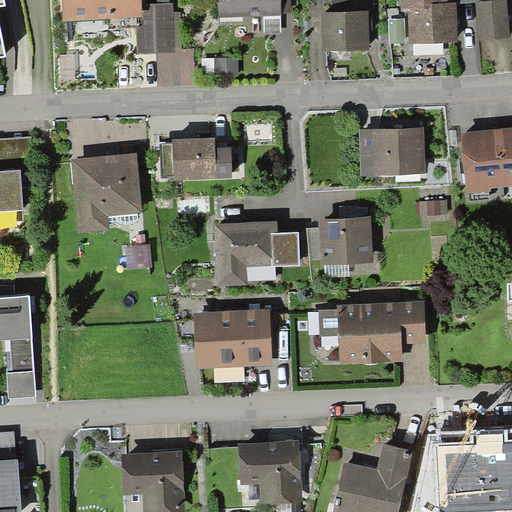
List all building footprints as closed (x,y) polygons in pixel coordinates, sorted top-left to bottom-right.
[(139,17),(143,17),(142,4),(141,0),(62,0),(63,20),(139,17)] [(218,0),(219,17),(282,15),(282,13),(292,13),(291,0),(218,0)] [(409,43),(458,42),(457,3),(457,2),(449,3),(448,0),(400,0),(401,8),(408,8),(409,43)] [(480,39),(510,36),(506,0),(480,0),(477,0),(480,39)] [(175,53),(173,3),(142,4),(143,17),(139,17),(140,27),(137,27),(138,54),(175,53)] [(323,51),(370,50),(370,32),(374,32),(373,18),(369,18),(369,11),(322,12),(323,51)] [(406,43),(405,18),(389,19),(389,43),(406,43)] [(239,57),(214,58),(215,77),(240,76),(239,57)] [(361,175),(426,173),(424,127),(359,129),(361,175)] [(511,127),(496,129),(501,187),(511,186),(511,127)] [(501,187),(496,129),(461,132),(466,193),(491,191),(491,188),(501,187)] [(174,177),(174,180),(233,178),(233,171),(232,156),(232,146),(215,147),(215,137),(172,139),(173,143),(174,177)] [(0,139),(0,170),(21,170),(31,169),(30,138),(0,139)] [(174,177),(173,143),(160,143),(161,178),(174,177)] [(72,159),(78,231),(110,228),(109,222),(108,215),(138,213),(142,212),(137,153),(72,159)] [(0,211),(23,210),(21,170),(0,170),(0,211)] [(449,213),(448,199),(415,202),(416,216),(449,213)] [(138,219),(138,213),(108,215),(109,222),(117,221),(119,222),(122,223),(124,224),(126,224),(128,224),(131,223),(134,222),(136,221),(138,219)] [(349,263),(373,262),(371,216),(320,219),(321,228),(322,259),(322,264),(325,264),(349,263)] [(247,267),(273,266),(271,233),(277,233),(277,221),(216,223),(218,286),(248,285),(247,267)] [(322,259),(321,228),(307,228),(310,260),(322,259)] [(299,232),(277,233),(271,233),(273,266),(273,267),(300,266),(299,232)] [(146,234),(136,235),(137,245),(147,244),(146,234)] [(137,245),(126,246),(127,269),(152,268),(151,244),(147,244),(137,245)] [(349,276),(349,263),(325,264),(325,277),(349,276)] [(0,297),(0,339),(11,339),(32,338),(29,295),(0,297)] [(320,337),(339,336),(340,364),(403,361),(402,344),(426,343),(424,301),(337,304),(338,309),(319,309),(320,337)] [(196,369),(272,365),(269,308),(194,312),(196,369)] [(32,338),(11,339),(13,372),(7,373),(9,399),(37,397),(32,338)] [(477,442),(436,444),(439,511),(511,511),(511,442),(507,442),(506,430),(476,432),(477,442)] [(0,432),(0,460),(16,459),(14,432),(0,432)] [(301,502),(303,502),(300,440),(238,443),(239,475),(241,475),(242,485),(249,484),(261,484),(262,499),(262,504),(273,503),(301,502)] [(332,511),(399,511),(414,450),(383,443),(377,469),(345,461),(332,511)] [(185,511),(183,451),(122,454),(124,495),(127,495),(128,511),(185,511)] [(0,511),(22,511),(19,459),(16,459),(0,460),(0,511)] [(249,500),(262,499),(261,484),(249,484),(249,500)] [(287,511),(302,511),(301,502),(273,503),(273,511),(287,511)]
